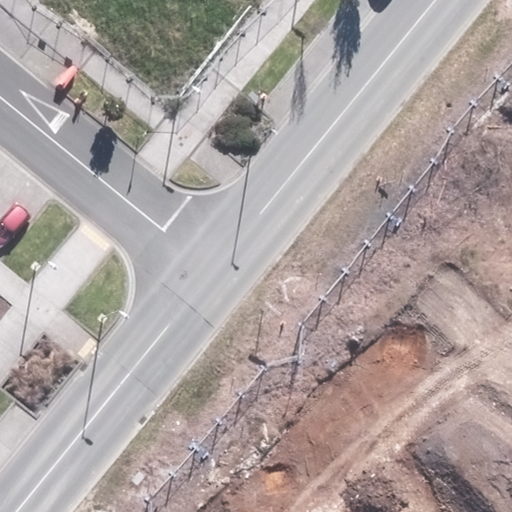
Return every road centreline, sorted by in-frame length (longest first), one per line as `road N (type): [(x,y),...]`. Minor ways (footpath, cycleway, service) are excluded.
road 1 (tertiary): [(213,261),(418,0)]
road 2 (tertiary): [(213,261),(8,511)]
road 3 (residential): [(0,84),(213,261)]
